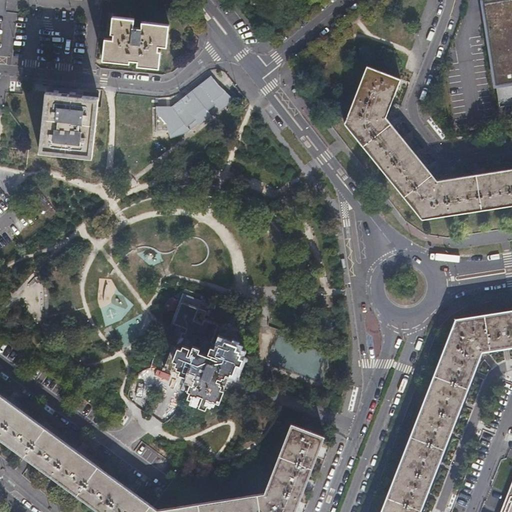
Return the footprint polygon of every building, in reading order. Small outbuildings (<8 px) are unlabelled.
[(511,0),(479,0),(494,95),(511,92),(511,0)] [(137,66),(148,67),(159,68),(162,52),(159,51),(159,46),(168,46),(170,25),(143,22),(142,28),(134,27),(135,19),(113,16),(111,34),(114,34),(113,39),(106,38),(103,60),(130,63),(130,60),(138,61),(137,66)] [(401,79),(367,67),(345,124),(423,219),(511,204),(511,168),(437,180),(386,118),(401,79)] [(220,111),(233,98),(216,82),(210,76),(171,106),(155,106),(155,112),(165,124),(169,139),(186,133),(189,130),(187,127),(195,121),(199,126),(212,116),(207,110),(215,104),(220,111)] [(91,156),(95,126),(98,96),(46,91),(39,150),(91,156)] [(199,404),(202,406),(206,407),(208,401),(214,403),(218,393),(222,395),(232,367),(238,369),(242,357),(236,354),(238,348),(235,347),(236,343),(220,337),(218,343),(213,341),(219,322),(203,316),(201,321),(195,318),(199,307),(180,300),(172,322),(186,327),(184,331),(181,330),(177,342),(185,344),(184,346),(174,343),(164,367),(186,374),(188,369),(195,372),(194,376),(196,376),(193,384),(190,383),(187,389),(190,390),(188,396),(200,400),(199,404)] [(380,511),(418,511),(482,350),(511,345),(511,309),(456,317),(380,511)] [(157,508),(61,438),(0,393),(0,437),(101,511),(293,511),(325,438),(292,424),(263,491),(157,508)] [(511,511),(511,481),(499,511),(511,511)]
